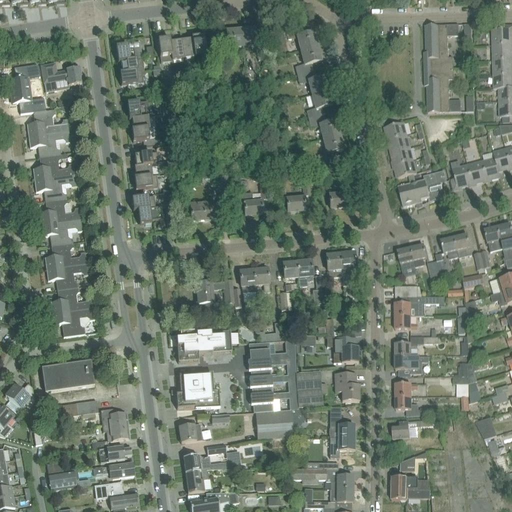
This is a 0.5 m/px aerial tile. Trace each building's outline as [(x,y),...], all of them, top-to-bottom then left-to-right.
[(448,59),(448,38),(459,38),(459,26),(425,27),(426,60),(425,60),(425,71),(453,70),(453,59),(448,59)] [(502,31),(492,31),(493,41),(493,47),(505,47),(505,43),(511,42),(511,35),(511,32),(511,31),(511,27),(502,28),(502,31)] [(264,56),(264,50),(263,40),(257,40),(256,30),(256,31),(242,32),(243,49),(251,48),(252,55),(258,54),(259,61),(265,61),(264,56)] [(303,31),(287,35),(288,42),(298,39),(302,53),(317,49),(313,35),(314,35),(304,37),(303,31)] [(243,49),(242,32),(227,34),(227,33),(228,43),(222,44),(223,54),(223,59),(230,59),(229,50),(243,49)] [(195,61),(207,59),(204,37),(192,39),(192,41),(195,59),(195,61)] [(161,65),(173,64),(173,62),(170,44),(170,41),(158,43),(161,65)] [(184,60),(195,59),(192,41),(181,42),(184,60)] [(173,62),(184,60),(181,42),(170,44),(173,62)] [(505,47),(493,47),(493,62),(506,62),(506,58),(511,58),(511,50),(511,47),(511,46),(511,42),(505,43),(505,47)] [(116,49),(117,53),(118,64),(143,61),(141,53),(141,50),(129,52),(128,48),(127,48),(122,48),(122,49),(116,49)] [(305,67),(296,69),(297,74),(307,71),(312,70),(311,66),(316,65),(321,63),(320,63),(317,49),(302,53),(305,67)] [(506,62),(493,62),(494,78),(506,77),(506,74),(511,73),(511,65),(511,66),(511,62),(511,58),(506,58),(506,62)] [(136,62),(120,64),(120,65),(122,76),(122,77),(142,74),(144,73),(143,61),(136,62)] [(55,66),(41,68),(44,85),(46,95),(47,95),(47,94),(57,93),(55,83),(67,81),(68,88),(69,88),(78,86),(83,85),(80,69),(65,72),(66,73),(57,75),(55,66)] [(13,82),(9,83),(10,89),(10,94),(31,92),(31,91),(30,91),(29,83),(29,81),(39,80),(40,80),(38,67),(24,69),(14,70),(14,71),(15,71),(15,76),(16,82),(13,82)] [(449,102),(449,82),(454,82),(453,70),(425,71),(425,82),(427,82),(428,115),(450,114),(461,113),(461,102),(449,102)] [(506,77),(494,78),(494,91),(499,91),(511,90),(511,79),(511,78),(511,77),(511,73),(506,74),(506,77)] [(121,88),(144,85),(142,74),(120,77),(121,88)] [(315,81),(314,76),(310,77),(299,80),(300,85),(309,83),(313,97),(328,93),(325,79),(326,79),(325,79),(315,81)] [(55,83),(57,93),(69,91),(69,88),(68,88),(67,81),(55,83)] [(511,90),(499,91),(499,104),(511,103),(511,90)] [(31,92),(10,94),(11,100),(12,100),(12,106),(17,105),(17,106),(19,105),(20,111),(21,116),(20,116),(21,117),(34,115),(46,113),(44,101),(42,101),(32,102),(32,101),(31,93),(31,92)] [(316,111),(307,113),(308,119),(324,115),(323,110),(324,110),(333,107),(332,107),(328,93),(313,97),(315,107),(316,111)] [(133,105),(127,106),(128,110),(129,121),(132,121),(147,119),(146,109),(149,108),(148,103),(139,104),(133,105)] [(171,117),(175,117),(174,103),(168,104),(169,111),(163,112),(163,118),(171,117)] [(511,103),(499,104),(500,109),(500,119),(503,119),(510,119),(510,122),(511,122),(511,103)] [(35,126),(27,127),(29,139),(69,133),(68,123),(68,122),(63,122),(63,124),(61,126),(53,127),(52,120),(54,117),(56,117),(55,112),(46,113),(34,115),(35,126)] [(276,112),(273,119),(279,121),(281,117),(280,114),(276,112)] [(147,119),(132,121),(134,132),(134,133),(148,131),(150,130),(149,119),(149,118),(147,119)] [(325,120),(309,124),(311,130),(320,127),(324,141),(339,137),(336,124),(337,123),(327,125),(325,120)] [(389,142),(407,137),(404,124),(384,129),(387,138),(388,138),(389,142)] [(134,133),(132,133),(133,144),(143,143),(144,148),(154,146),(153,142),(150,142),(148,131),(134,133)] [(69,133),(29,139),(30,150),(38,149),(40,160),(61,157),(61,152),(59,152),(57,150),(56,143),(63,142),(66,144),(66,145),(71,145),(69,133)] [(343,151),(339,137),(324,141),(327,155),(318,157),(320,164),(332,161),(336,160),(334,154),(344,152),(344,151),(343,151)] [(391,155),(410,150),(407,137),(389,142),(390,146),(389,146),(391,155)] [(395,167),(413,162),(410,150),(391,155),(393,164),(394,163),(395,167)] [(503,152),(493,154),(495,160),(498,173),(499,173),(507,171),(507,170),(510,169),(511,171),(511,162),(509,163),(506,151),(503,152)] [(157,154),(135,157),(136,169),(151,167),(151,168),(158,167),(159,167),(159,164),(157,154)] [(41,170),(33,171),(35,183),(75,177),(74,166),(69,167),(69,168),(67,171),(59,172),(58,164),(60,161),(62,161),(61,157),(40,160),(41,170)] [(486,175),(482,176),(484,183),(484,184),(488,183),(487,181),(490,180),(491,180),(491,181),(500,179),(499,173),(498,173),(495,160),(484,163),(482,163),(486,175)] [(397,180),(409,177),(414,176),(416,175),(413,162),(395,167),(396,171),(395,171),(397,180)] [(459,163),(451,165),(452,171),(455,180),(451,181),(452,182),(454,192),(458,191),(458,190),(458,188),(461,188),(461,189),(469,187),(467,180),(471,179),(468,167),(461,169),(459,163)] [(471,179),(467,180),(469,187),(469,188),(473,187),(473,185),(476,184),(476,185),(484,183),(482,176),(486,175),(482,163),(468,167),(471,179)] [(136,169),(135,169),(135,170),(136,180),(153,178),(151,168),(151,167),(136,169)] [(447,184),(444,173),(424,178),(424,181),(416,184),(414,176),(409,177),(410,185),(398,188),(403,209),(422,204),(422,202),(429,200),(430,204),(448,196),(446,190),(443,191),(441,185),(447,184)] [(75,177),(35,183),(36,195),(44,194),(45,204),(67,201),(67,196),(65,197),(62,195),(61,187),(69,186),(72,188),(72,190),(77,189),(75,177)] [(136,180),(134,180),(136,193),(158,190),(157,178),(153,178),(136,180)] [(219,196),(232,195),(231,178),(218,179),(219,196)] [(313,183),(301,184),(303,198),(314,197),(313,183)] [(267,187),(260,187),(260,195),(261,202),(268,201),(267,192),(267,187)] [(253,205),(252,195),(237,196),(238,210),(245,210),(245,218),(263,216),(262,204),(253,205)] [(330,210),(348,208),(347,196),(329,198),(330,210)] [(154,198),(132,201),(134,213),(138,213),(156,210),(154,198)] [(288,214),(306,212),(305,200),(287,202),(288,214)] [(47,215),(39,216),(41,227),(81,222),(80,211),(80,210),(75,211),(75,213),(73,215),(71,215),(65,216),(64,208),(67,206),(68,206),(67,201),(45,204),(47,215)] [(208,205),(191,207),(192,223),(222,220),(221,206),(209,207),(208,205)] [(156,210),(138,213),(139,224),(140,228),(145,227),(151,227),(151,223),(163,221),(161,209),(156,210)] [(168,231),(174,231),(173,218),(166,219),(168,231)] [(81,222),(41,227),(42,239),(50,238),(51,248),(73,246),(73,241),(71,241),(69,239),(68,232),(75,231),(78,232),(78,234),(83,233),(81,222)] [(507,223),(498,226),(499,229),(498,229),(503,251),(503,252),(511,250),(511,230),(511,226),(507,227),(507,223)] [(498,229),(485,232),(488,245),(490,254),(503,251),(498,229)] [(467,236),(454,239),(457,252),(459,259),(459,260),(472,257),(470,249),(467,236)] [(443,242),(441,243),(444,255),(446,255),(448,255),(448,256),(450,261),(459,259),(457,252),(454,239),(453,240),(453,239),(451,237),(447,238),(446,240),(447,241),(443,242)] [(53,259),(45,260),(47,272),(87,266),(86,255),(81,255),(81,257),(79,259),(71,260),(70,253),(72,250),(74,250),(73,246),(51,248),(53,259)] [(424,247),(411,250),(414,263),(415,269),(425,267),(423,261),(427,260),(426,256),(424,247)] [(411,250),(398,253),(401,266),(402,272),(404,279),(417,276),(415,269),(414,263),(411,250)] [(487,253),(481,255),(484,270),(491,269),(487,253)] [(354,255),(340,256),(342,271),(342,279),(351,279),(351,284),(357,284),(357,278),(357,277),(356,270),(354,255)] [(481,255),(474,257),(478,272),(479,272),(484,270),(481,255)] [(327,267),(328,273),(328,280),(329,284),(334,284),(333,280),(342,279),(342,271),(340,256),(326,257),(327,267)] [(442,256),(436,257),(437,263),(436,263),(440,280),(449,278),(448,272),(447,265),(445,266),(442,256)] [(311,263),(297,264),(299,279),(299,285),(299,289),(307,288),(307,285),(307,284),(313,283),(313,278),(312,273),(311,263)] [(432,282),(440,280),(436,263),(428,265),(432,282)] [(297,264),(283,265),(284,275),(285,281),(299,279),(297,264)] [(87,266),(47,272),(48,283),(56,282),(57,293),(79,290),(79,285),(77,286),(75,284),(73,276),(81,275),(84,277),(84,278),(89,278),(89,277),(87,266)] [(247,273),(240,274),(241,284),(241,289),(242,289),(242,295),(243,295),(255,294),(256,294),(255,288),(254,272),(253,272),(252,271),(248,271),(247,273)] [(268,271),(254,272),(255,288),(263,287),(264,295),(270,294),(269,286),(269,281),(268,271)] [(465,291),(484,287),(482,276),(463,280),(465,291)] [(503,280),(498,281),(499,287),(501,294),(511,290),(511,276),(508,278),(503,279),(503,280)] [(317,293),(314,293),(315,306),(321,306),(323,306),(320,278),(315,278),(317,293)] [(197,298),(196,299),(196,305),(197,306),(199,306),(205,305),(207,319),(217,318),(218,318),(216,304),(213,305),(212,291),(223,290),(225,306),(228,306),(235,305),(233,292),(232,283),(224,284),(211,285),(197,286),(198,298),(197,298)] [(395,299),(400,299),(422,299),(420,288),(395,288),(395,299)] [(59,303),(51,304),(53,316),(93,311),(92,299),(87,300),(87,301),(85,304),(77,305),(76,297),(78,295),(80,294),(79,290),(57,293),(59,303)] [(511,304),(511,290),(501,294),(491,297),(493,304),(499,302),(500,308),(503,307),(511,305),(511,304)] [(240,291),(233,292),(235,305),(235,307),(235,309),(242,309),(240,291)] [(290,295),(280,296),(281,313),(291,312),(290,295)] [(400,305),(395,305),(395,318),(410,318),(424,318),(424,306),(439,306),(445,306),(445,299),(439,299),(422,299),(400,299),(400,305)] [(467,324),(480,321),(475,303),(466,305),(467,324)] [(93,311),(53,316),(54,328),(62,327),(64,339),(85,337),(85,330),(90,323),(95,322),(95,321),(93,311)] [(511,317),(508,319),(501,321),(502,327),(510,325),(511,330),(511,317)] [(411,326),(410,318),(395,318),(395,332),(418,332),(418,326),(411,326)] [(327,339),(334,339),(332,321),(325,322),(327,339)] [(282,342),(281,325),(274,325),(275,335),(265,336),(264,334),(259,334),(261,344),(282,342)] [(232,355),(230,334),(197,337),(197,333),(181,334),(180,335),(181,341),(178,341),(177,341),(178,365),(179,377),(181,397),(177,397),(176,397),(177,411),(178,411),(204,409),(214,409),(214,413),(215,417),(233,416),(229,355),(232,355)] [(334,339),(327,340),(327,347),(333,347),(335,347),(335,365),(334,365),(342,365),(348,365),(358,365),(358,349),(356,349),(353,349),(352,341),(356,340),(350,340),(334,340),(334,339)] [(259,345),(249,346),(249,347),(252,347),(253,353),(249,354),(250,364),(296,360),(295,348),(295,343),(285,344),(286,355),(275,356),(274,345),(269,345),(259,345)] [(411,345),(396,345),(396,359),(411,358),(418,358),(418,351),(418,345),(411,345)] [(411,358),(396,359),(396,372),(406,372),(410,372),(410,376),(422,376),(422,365),(429,364),(429,358),(418,358),(411,358)] [(250,364),(248,364),(249,373),(251,373),(254,373),(254,380),(271,379),(271,367),(272,367),(287,366),(288,378),(296,377),(296,376),(296,360),(250,364)] [(94,362),(83,363),(86,383),(97,381),(94,362)] [(477,362),(469,365),(469,386),(476,383),(475,383),(478,383),(474,372),(480,371),(478,364),(477,362)] [(77,364),(67,365),(69,385),(80,384),(77,364)] [(67,365),(57,366),(59,386),(69,385),(67,365)] [(57,366),(47,368),(49,388),(59,386),(57,366)] [(47,368),(36,369),(39,389),(49,388),(47,368)] [(468,368),(459,368),(459,379),(468,379),(469,379),(468,368)] [(296,376),(296,377),(297,394),(298,409),(307,409),(323,407),(322,396),(327,395),(327,386),(321,386),(320,374),(296,376)] [(353,387),(353,376),(356,376),(356,375),(335,376),(335,395),(342,394),(342,404),(359,403),(359,387),(353,387)] [(251,380),(249,380),(250,390),(252,390),(255,390),(256,397),(273,396),(272,385),(288,383),(289,394),(297,394),(296,377),(288,378),(271,379),(254,380),(251,380)] [(459,379),(453,379),(453,386),(457,386),(457,392),(457,398),(469,398),(469,385),(469,379),(459,379)] [(396,399),(411,399),(411,391),(419,391),(419,385),(396,386),(396,399)] [(8,397),(6,399),(10,402),(13,405),(20,411),(25,406),(30,410),(32,411),(36,411),(35,405),(33,390),(28,386),(22,393),(16,388),(14,390),(12,392),(10,394),(8,397)] [(479,393),(470,395),(471,404),(481,400),(479,393)] [(256,397),(250,397),(251,407),(256,407),(257,415),(274,413),(273,402),(290,400),(290,412),(299,412),(298,409),(297,394),(289,394),(273,396),(256,397)] [(494,407),(508,402),(506,395),(498,397),(492,399),(494,407)] [(412,407),(411,399),(396,399),(396,412),(419,412),(419,407),(412,407)] [(64,423),(73,422),(73,418),(78,418),(98,415),(97,403),(76,406),(62,408),(64,423)] [(0,438),(5,440),(11,433),(13,430),(8,426),(13,420),(6,414),(0,409),(0,438)] [(299,412),(291,412),(292,424),(300,424),(304,418),(304,411),(299,412)] [(114,417),(113,412),(101,413),(103,427),(127,424),(126,415),(114,417)] [(257,415),(256,415),(258,443),(268,442),(293,441),(292,424),(291,412),(290,412),(274,413),(257,415)] [(330,431),(329,436),(330,438),(330,440),(338,440),(354,440),(354,427),(341,427),(341,425),(341,416),(330,416),(330,425),(330,429),(330,431)] [(212,426),(230,425),(229,417),(212,418),(212,426)] [(393,441),(404,440),(410,440),(409,429),(433,427),(433,421),(400,424),(400,428),(392,428),(393,441)] [(130,441),(127,424),(103,427),(104,435),(111,434),(112,444),(130,441)] [(181,445),(191,444),(202,442),(200,426),(179,429),(181,445)] [(497,437),(495,431),(482,436),(485,441),(486,441),(497,437)] [(36,448),(42,447),(40,434),(34,435),(36,448)] [(330,456),(330,460),(339,460),(339,456),(339,453),(344,453),(354,453),(354,440),(338,440),(330,440),(330,446),(330,456)] [(501,457),(495,441),(488,444),(492,456),(493,456),(494,459),(493,459),(494,460),(501,457)] [(94,452),(108,450),(107,444),(93,446),(94,452)] [(225,447),(207,450),(208,457),(227,454),(225,447)] [(123,451),(123,448),(108,450),(99,452),(100,465),(125,462),(125,459),(132,458),(131,450),(123,451)] [(210,459),(199,460),(198,457),(193,458),(183,460),(183,461),(184,460),(186,475),(185,475),(186,476),(207,472),(211,472),(229,472),(239,471),(242,471),(240,454),(227,456),(228,465),(211,467),(210,459)] [(425,454),(401,464),(401,473),(412,473),(415,473),(415,464),(415,461),(427,460),(425,454)] [(62,475),(60,465),(47,467),(49,478),(64,475),(62,475)] [(135,478),(133,466),(93,471),(94,478),(110,476),(111,482),(135,478)] [(306,471),(291,471),(291,482),(302,482),(318,482),(326,482),(326,484),(331,484),(330,491),(353,491),(353,478),(338,478),(338,472),(318,471),(306,471)] [(186,476),(185,476),(186,476),(186,478),(187,485),(189,496),(188,496),(205,494),(205,492),(203,482),(208,482),(207,476),(207,472),(186,476)] [(51,493),(61,492),(78,490),(77,484),(79,481),(78,473),(64,475),(49,478),(51,493)] [(8,476),(0,477),(0,490),(10,488),(8,481),(8,476)] [(392,480),(392,491),(431,491),(429,484),(420,484),(420,483),(418,483),(419,480),(409,480),(402,480),(392,480)] [(121,484),(96,488),(97,501),(109,500),(110,501),(111,511),(112,511),(113,511),(124,511),(124,510),(139,508),(137,499),(137,497),(137,496),(122,498),(122,496),(124,496),(122,487),(121,487),(121,484)] [(10,488),(0,490),(0,501),(13,499),(13,495),(11,488),(10,488)] [(330,491),(330,500),(337,500),(337,504),(352,505),(353,505),(353,491),(330,491)] [(430,500),(431,491),(392,491),(392,502),(408,502),(408,499),(418,500),(430,500)] [(237,498),(236,495),(206,496),(207,503),(190,506),(190,511),(219,511),(218,506),(228,503),(229,507),(239,505),(237,498)] [(270,498),(270,507),(281,507),(281,497),(270,498)] [(13,499),(0,501),(0,511),(8,511),(15,510),(13,499)]
